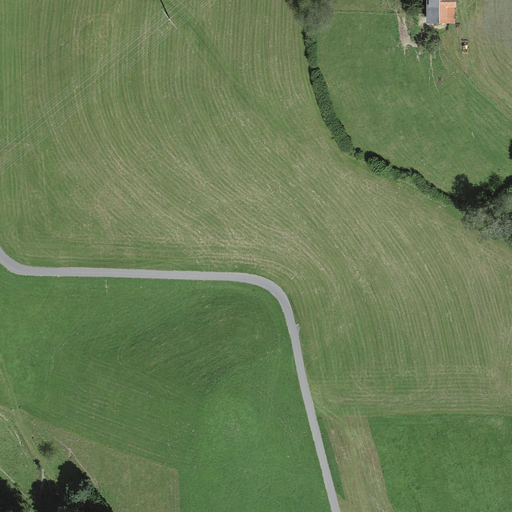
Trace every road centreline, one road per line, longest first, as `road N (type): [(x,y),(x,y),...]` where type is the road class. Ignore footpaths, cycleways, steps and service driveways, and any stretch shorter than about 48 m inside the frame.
road 1 (residential): [(0,255),(22,270),(243,277),(275,288),(292,325),(335,511)]
road 2 (track): [(462,0),(474,77),(511,112)]
road 3 (track): [(47,468),(20,422),(0,350)]
